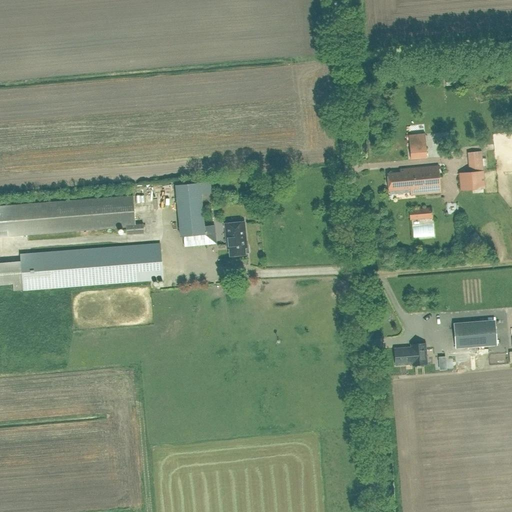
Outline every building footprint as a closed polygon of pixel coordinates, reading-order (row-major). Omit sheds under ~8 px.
[(411,159),(427,158),(424,133),(408,135),(411,159)] [(460,190),(484,188),(481,151),(467,152),(469,172),(459,172),(460,190)] [(438,165),(399,168),(400,171),(387,172),(388,190),(389,190),(390,194),(410,192),(410,194),(441,192),(438,165)] [(202,193),(212,192),(211,181),(177,185),(182,235),(206,233),(202,193)] [(162,190),(155,192),(158,200),(164,198),(162,190)] [(0,232),(7,232),(7,235),(125,226),(126,234),(143,233),(142,224),(134,224),(132,196),(0,206),(0,232)] [(409,219),(432,217),(431,207),(408,209),(409,219)] [(248,247),(246,244),(244,221),(224,223),(226,248),(229,248),(229,256),(245,254),(245,253),(247,253),(249,251),(248,247)] [(416,226),(416,239),(436,238),(436,225),(416,226)] [(20,254),(21,261),(0,262),(0,284),(23,283),(23,289),(162,278),(159,244),(20,254)] [(456,348),(496,344),(494,321),(454,324),(456,348)] [(410,347),(394,348),(395,366),(411,365),(411,366),(427,365),(426,343),(410,344),(410,347)]
